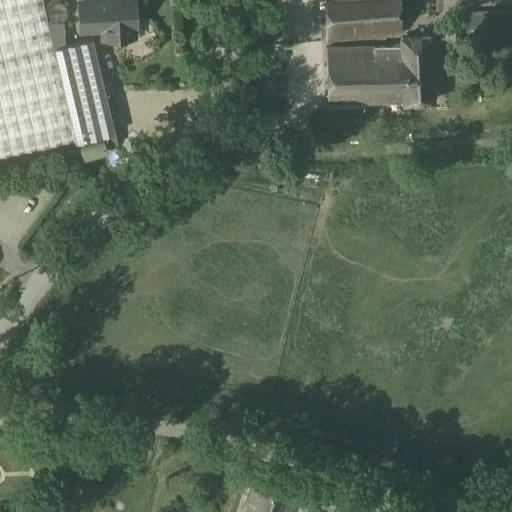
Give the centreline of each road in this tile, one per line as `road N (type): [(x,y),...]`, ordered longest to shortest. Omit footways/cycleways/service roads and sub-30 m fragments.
road 1 (unclassified): [(0,353),(87,226),(170,144),(210,91),(234,41),(236,0)]
road 2 (unclassified): [(387,511),(271,451),(164,425),(0,422)]
